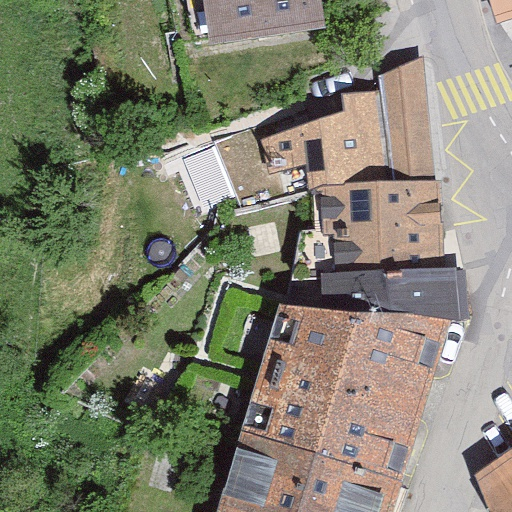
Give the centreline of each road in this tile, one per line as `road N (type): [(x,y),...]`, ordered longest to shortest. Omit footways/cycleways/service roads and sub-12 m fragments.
road 1 (residential): [(511,271),(447,471)]
road 2 (tertiary): [(442,0),(478,98),(511,151)]
